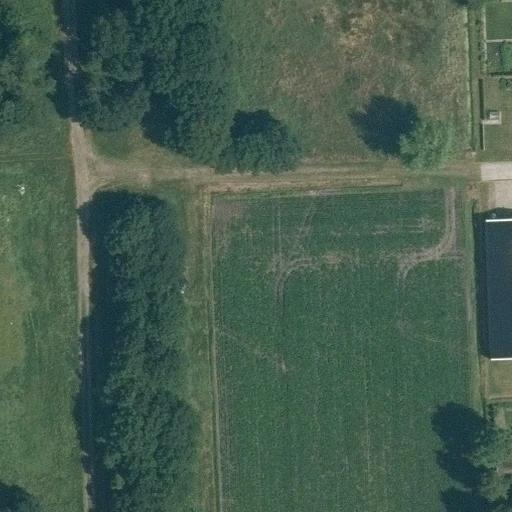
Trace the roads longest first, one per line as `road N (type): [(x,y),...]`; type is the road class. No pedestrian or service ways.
road 1 (track): [(70,0),(92,511)]
road 2 (track): [(79,167),(480,173)]
